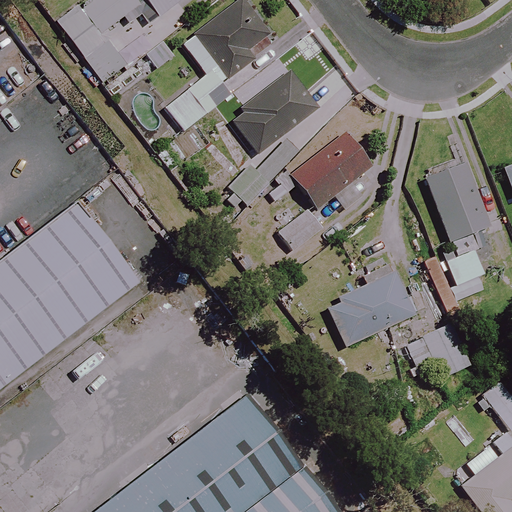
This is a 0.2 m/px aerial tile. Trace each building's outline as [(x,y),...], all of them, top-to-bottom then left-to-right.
[(139,5),(135,0),(91,0),(79,9),(100,36),(139,5)] [(181,0),(143,0),(158,19),(181,0)] [(268,38),(240,0),(238,0),(190,35),(225,83),(253,63),(247,54),(268,38)] [(172,59),(160,43),(144,54),(156,70),(172,59)] [(225,99),(206,75),(163,109),(182,133),(225,99)] [(287,75),(238,113),(241,115),(231,123),(256,156),(315,111),(287,75)] [(370,168),(344,135),(289,178),(315,211),(335,196),(346,210),(359,200),(348,185),(370,168)] [(226,189),(213,162),(198,169),(211,196),(226,189)] [(477,250),(472,235),(488,229),(464,165),(422,181),(445,245),(451,242),(457,257),(477,250)] [(511,166),(502,170),(511,197),(511,166)] [(0,386),(123,291),(61,213),(0,260),(0,386)] [(320,230),(307,213),(278,236),(291,253),(320,230)] [(432,259),(423,264),(449,319),(459,314),(432,259)] [(392,275),(336,301),(338,306),(324,312),(341,350),(411,318),(392,275)] [(468,367),(449,326),(404,347),(414,367),(408,370),(412,379),(434,368),(440,380),(468,367)] [(341,511),(249,393),(95,511),(341,511)] [(511,429),(511,401),(505,393),(486,407),(507,434),(511,429)] [(511,497),(511,447),(497,458),(489,447),(465,465),(474,477),(459,488),(477,511),(511,511),(511,508),(507,501),(511,497)]
